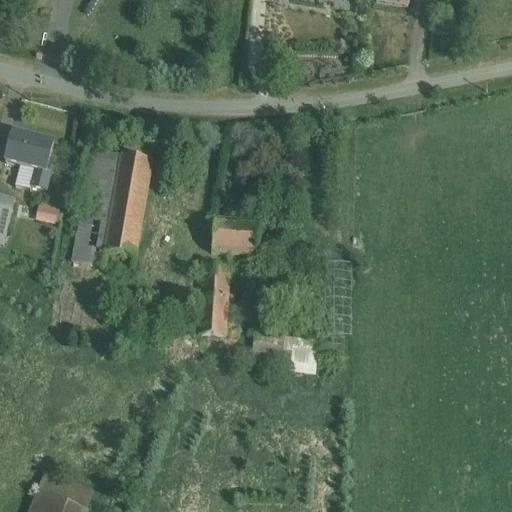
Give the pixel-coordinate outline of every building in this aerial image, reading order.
[(376,0),(376,4),(408,9),(409,0),(376,0)] [(13,135),(5,166),(19,170),(15,189),(30,193),(30,190),(47,194),(52,174),(47,173),(54,146),(13,135)] [(93,153),(73,264),(103,270),(105,256),(137,261),(153,164),(152,164),(155,146),(126,141),(122,159),(93,153)] [(0,199),(0,248),(3,249),(15,203),(0,199)] [(38,208),(35,222),(55,227),(55,225),(61,226),(63,214),(38,208)] [(214,222),(212,256),(257,259),(259,225),(214,222)] [(201,270),(197,337),(239,339),(239,327),(233,327),(235,306),(233,297),(229,297),(230,271),(201,270)] [(151,309),(143,332),(157,337),(164,315),(151,309)] [(318,355),(319,343),(255,334),(251,367),(289,372),(289,374),(315,378),(318,355)] [(319,343),(318,355),(343,358),(343,356),(344,346),(319,343)] [(45,475),(29,511),(86,511),(93,494),(45,475)]
